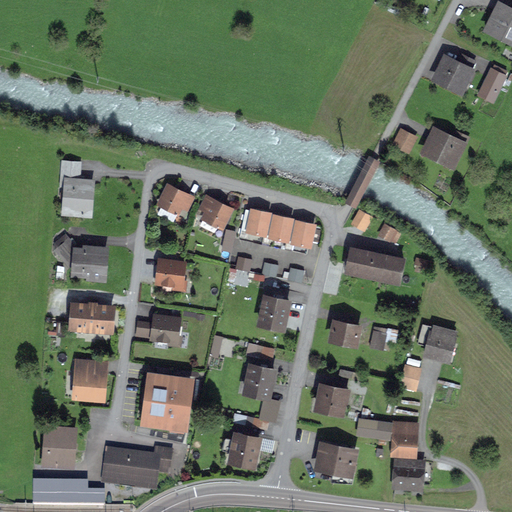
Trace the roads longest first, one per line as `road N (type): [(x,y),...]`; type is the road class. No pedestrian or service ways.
road 1 (residential): [(330,218),(171,170),(157,174),(110,438)]
road 2 (residential): [(276,497),(335,234),(330,218)]
road 3 (residential): [(330,218),(347,212),(457,0)]
road 4 (secondary): [(415,511),(276,497)]
